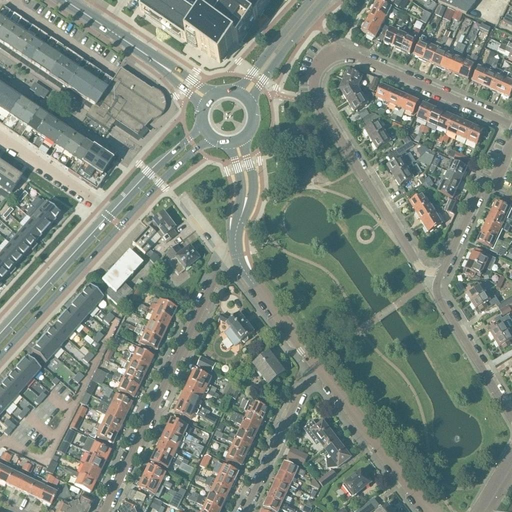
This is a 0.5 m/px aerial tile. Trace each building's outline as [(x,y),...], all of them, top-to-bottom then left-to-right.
[(147,0),(140,12),(187,43),(187,42),(211,58),(215,61),(222,51),(225,52),(226,51),(228,53),(233,45),(235,42),(238,44),(239,43),(238,42),(238,43),(237,42),(244,32),(245,32),(245,33),(246,31),(245,31),(244,31),(251,20),(253,21),(252,22),(253,22),(253,21),(254,22),(258,16),(257,16),(256,15),(266,0),(232,0),(230,4),(222,15),(214,27),(203,20),(174,0),(147,0)] [(403,0),(385,0),(398,8),(403,0)] [(467,16),(471,10),(479,0),(440,0),(438,4),(455,11),(462,15),(467,16)] [(372,12),(386,19),(391,9),(378,2),(372,12)] [(439,7),(435,16),(441,18),(445,9),(439,7)] [(0,31),(4,25),(6,22),(4,21),(10,13),(2,8),(0,10),(0,31)] [(448,9),(443,20),(450,23),(455,13),(448,9)] [(462,15),(455,11),(452,20),(459,23),(462,15)] [(380,29),(381,29),(383,31),(388,33),(390,29),(385,27),(383,26),(382,25),(386,19),(372,12),(367,22),(380,29)] [(426,12),(420,22),(426,25),(431,15),(426,12)] [(4,25),(0,31),(0,45),(3,47),(21,20),(13,15),(8,23),(6,22),(4,25)] [(21,20),(3,47),(12,53),(24,34),(22,33),(28,25),(21,20)] [(380,29),(367,22),(364,27),(363,27),(362,29),(362,30),(361,32),(367,35),(367,37),(373,40),(374,39),(375,39),(380,29)] [(384,43),(392,47),(402,25),(403,25),(403,24),(400,23),(399,23),(397,27),(395,31),(390,29),(388,33),(386,38),(384,43)] [(401,51),(407,36),(403,35),(406,27),(403,25),(402,25),(392,47),(401,51)] [(481,25),(479,31),(488,35),(490,29),(481,25)] [(24,34),(12,53),(21,59),(39,32),(31,27),(26,35),(24,34)] [(416,40),(420,32),(416,30),(412,38),(407,36),(401,51),(410,55),(416,40)] [(384,37),(386,38),(388,33),(383,31),(381,35),(378,40),(382,42),(384,37)] [(39,32),(21,59),(30,65),(43,47),(41,45),(46,37),(39,32)] [(443,37),(443,39),(442,39),(432,65),(441,69),(447,54),(449,49),(445,47),(448,39),(450,34),(446,32),(444,38),(443,37)] [(420,42),(413,57),(423,61),(429,46),(424,44),(426,39),(422,37),(420,42)] [(429,46),(423,61),(432,65),(442,39),(439,38),(436,43),(434,48),(429,46)] [(43,47),(30,65),(38,71),(39,71),(50,55),(57,45),(50,40),(45,48),(43,47)] [(511,45),(503,41),(501,46),(511,50),(511,45)] [(450,73),(461,46),(457,44),(452,56),(447,54),(441,69),(450,73)] [(50,55),(39,71),(48,78),(59,61),(66,51),(57,45),(50,55)] [(459,76),(465,62),(460,59),(466,47),(461,46),(450,73),(459,76)] [(508,60),(511,62),(511,50),(501,46),(499,50),(510,55),(508,60)] [(59,61),(48,78),(57,84),(75,57),(66,51),(59,61)] [(478,68),(478,69),(472,83),(481,87),(493,60),(495,55),(490,53),(483,70),(478,68)] [(468,81),(477,58),(472,56),(469,63),(465,62),(459,76),(468,81)] [(75,57),(57,84),(67,90),(78,73),(79,71),(77,69),(82,62),(75,57)] [(491,91),(499,71),(495,69),(498,62),(493,60),(481,87),(491,91)] [(79,71),(78,73),(86,79),(96,86),(106,92),(104,94),(105,94),(106,92),(112,82),(112,81),(105,76),(99,84),(97,83),(96,82),(101,74),(86,64),(81,72),(79,71)] [(511,70),(509,75),(500,95),(509,99),(511,92),(511,82),(511,79),(511,68),(511,70)] [(509,75),(511,70),(509,69),(508,71),(505,70),(504,73),(502,72),(499,71),(491,91),(500,95),(509,75)] [(120,84),(113,96),(125,104),(114,121),(115,122),(137,136),(151,122),(152,121),(153,121),(155,121),(156,120),(157,120),(158,119),(159,118),(160,117),(161,116),(162,115),(163,114),(163,113),(164,112),(164,110),(165,109),(165,108),(165,106),(165,105),(165,104),(165,102),(164,101),(164,100),(163,98),(163,97),(162,96),(161,95),(160,94),(159,93),(158,92),(157,92),(155,91),(154,90),(153,90),(151,90),(151,91),(148,89),(120,70),(113,80),(120,84)] [(363,78),(348,72),(343,83),(357,89),(359,89),(363,78)] [(78,73),(67,90),(76,96),(86,79),(78,73)] [(86,79),(76,96),(84,102),(85,102),(96,86),(86,79)] [(370,88),(373,87),(376,89),(379,82),(373,79),(370,88)] [(90,112),(87,116),(94,120),(100,125),(99,128),(107,133),(114,122),(115,122),(114,121),(125,104),(113,96),(120,84),(113,80),(112,81),(112,82),(106,92),(105,94),(104,94),(95,109),(93,107),(91,110),(90,112)] [(357,89),(343,83),(340,90),(348,103),(362,95),(359,89),(357,89)] [(34,85),(30,91),(43,100),(47,94),(34,85)] [(85,102),(84,102),(91,110),(93,107),(95,109),(104,94),(106,92),(96,86),(85,102)] [(375,116),(380,118),(382,119),(384,114),(386,110),(388,105),(394,92),(381,87),(376,99),(383,103),(381,110),(377,111),(375,116)] [(0,109),(10,95),(1,89),(0,90),(0,109)] [(394,92),(388,105),(396,108),(390,120),(395,122),(406,97),(394,92)] [(19,101),(10,95),(0,109),(0,126),(1,128),(19,101)] [(354,114),(368,105),(362,95),(348,103),(354,114)] [(419,103),(406,97),(395,122),(399,124),(400,125),(402,120),(401,119),(403,116),(404,112),(405,112),(413,116),(419,103)] [(28,107),(19,101),(1,128),(10,134),(28,107)] [(423,105),(417,120),(427,125),(434,110),(423,105)] [(37,113),(28,107),(10,134),(19,140),(37,113)] [(434,110),(427,125),(437,129),(443,114),(434,110)] [(47,120),(37,113),(19,140),(29,146),(47,120)] [(446,133),(453,118),(443,114),(437,129),(446,133)] [(366,127),(380,118),(375,116),(372,115),(362,121),(366,127)] [(453,118),(446,133),(456,138),(463,122),(453,118)] [(350,119),(346,121),(350,128),(354,125),(350,119)] [(55,125),(47,120),(29,146),(38,152),(55,125)] [(370,141),(385,132),(379,122),(364,131),(370,141)] [(466,142),(473,127),(463,122),(456,138),(466,142)] [(65,132),(55,125),(38,152),(47,158),(65,132)] [(417,137),(414,141),(419,143),(423,134),(425,128),(421,126),(419,132),(417,137)] [(477,147),(478,145),(479,145),(481,141),(480,140),(484,132),(473,127),(466,142),(477,147)] [(74,138),(65,132),(47,158),(56,164),(74,138)] [(385,132),(370,141),(377,151),(391,143),(385,132)] [(405,144),(411,141),(406,133),(401,136),(405,144)] [(83,144),(74,138),(56,164),(65,170),(83,144)] [(406,153),(409,151),(414,147),(411,142),(395,151),(395,152),(397,154),(403,151),(404,154),(406,153)] [(92,150),(83,144),(65,170),(74,177),(92,150)] [(419,154),(422,157),(426,154),(428,155),(430,151),(424,149),(419,154)] [(89,175),(101,156),(92,150),(74,177),(81,181),(82,182),(83,183),(89,175)] [(407,169),(412,166),(404,154),(403,151),(397,154),(399,157),(400,159),(389,166),(387,167),(393,177),(407,169)] [(432,162),(436,154),(430,151),(428,155),(426,154),(422,157),(432,162)] [(105,177),(111,167),(112,167),(114,164),(115,162),(103,157),(103,156),(102,156),(102,157),(101,156),(89,175),(83,183),(87,185),(88,186),(91,188),(96,191),(99,186),(99,187),(101,184),(101,183),(103,180),(105,177)] [(461,156),(458,161),(467,165),(470,160),(461,156)] [(467,169),(450,162),(448,166),(450,167),(447,172),(462,179),(467,169)] [(414,179),(417,177),(419,176),(413,165),(412,166),(407,169),(393,177),(400,188),(414,179)] [(0,189),(0,190),(12,173),(2,167),(0,170),(0,189)] [(458,189),(462,179),(447,172),(445,179),(443,178),(441,182),(458,189)] [(21,179),(12,173),(0,190),(9,196),(21,179)] [(424,181),(425,183),(426,184),(427,185),(428,188),(433,185),(429,178),(424,181)] [(438,193),(453,200),(458,189),(441,182),(439,186),(441,187),(438,193)] [(416,214),(430,205),(424,195),(409,204),(416,214)] [(444,211),(454,216),(460,205),(452,201),(450,207),(446,205),(444,211)] [(492,208),(493,209),(491,213),(511,223),(511,206),(511,207),(510,210),(496,203),(495,204),(493,205),(492,208)] [(49,207),(45,204),(38,212),(52,225),(59,217),(54,212),(56,210),(51,205),(49,207)] [(430,205),(416,214),(422,224),(436,215),(430,205)] [(52,225),(38,212),(31,220),(45,233),(52,225)] [(510,227),(511,228),(511,223),(491,213),(489,218),(487,218),(486,221),(487,223),(501,230),(508,233),(510,227)] [(147,229),(154,235),(155,235),(154,235),(155,234),(160,240),(165,245),(176,236),(172,231),(174,229),(162,214),(152,222),(152,223),(147,229),(147,228),(147,229)] [(436,215),(422,224),(428,234),(442,226),(436,215)] [(45,233),(31,220),(24,229),(37,241),(45,233)] [(482,233),(497,240),(501,230),(487,223),(486,224),(484,225),(483,228),(484,229),(482,233)] [(37,241),(24,229),(16,237),(32,251),(37,246),(34,244),(37,241)] [(132,245),(144,256),(149,250),(145,246),(154,235),(147,229),(132,245)] [(504,243),(497,240),(482,233),(480,238),(478,238),(477,241),(478,243),(477,244),(484,247),(491,250),(490,252),(497,255),(501,247),(506,250),(508,246),(504,243)] [(32,251),(16,237),(9,245),(23,257),(30,250),(32,252),(32,251)] [(23,257),(9,245),(2,253),(16,265),(23,257)] [(171,250),(165,255),(168,259),(170,262),(168,264),(178,276),(183,272),(184,271),(185,272),(186,273),(190,269),(189,267),(193,264),(198,261),(188,248),(182,253),(180,251),(176,246),(171,250)] [(473,254),(469,262),(485,270),(488,271),(490,272),(495,260),(486,255),(477,251),(474,250),(473,254)] [(16,265),(2,253),(0,254),(0,265),(11,276),(15,271),(13,269),(16,265)] [(109,289),(107,291),(103,295),(118,308),(126,299),(132,293),(130,292),(124,286),(142,265),(128,253),(101,282),(109,289)] [(151,256),(147,260),(153,265),(157,261),(151,256)] [(488,271),(485,270),(469,262),(465,271),(463,274),(466,276),(473,279),(474,278),(480,280),(481,277),(483,277),(488,276),(490,272),(488,271)] [(0,280),(1,282),(8,274),(10,276),(11,276),(0,265),(0,280)] [(144,278),(142,283),(139,288),(144,291),(150,282),(144,278)] [(471,303),(486,294),(481,286),(476,289),(474,286),(464,292),(471,303)] [(89,287),(81,296),(95,308),(103,300),(89,287)] [(126,299),(134,303),(140,289),(134,287),(132,293),(126,299)] [(478,315),(480,313),(487,309),(488,310),(493,306),(490,301),(486,294),(471,303),(478,315)] [(88,316),(95,308),(81,296),(74,304),(88,316)] [(175,309),(158,301),(155,300),(156,297),(154,297),(150,306),(149,310),(148,310),(170,321),(175,309)] [(499,312),(511,304),(511,297),(496,306),(499,312)] [(81,324),(88,316),(74,304),(67,312),(81,324)] [(511,311),(511,304),(499,312),(503,318),(511,312),(511,311)] [(148,322),(165,331),(170,321),(148,310),(149,310),(145,308),(142,306),(140,311),(143,312),(151,316),(148,322)] [(74,332),(81,324),(67,312),(60,320),(74,332)] [(254,334),(239,314),(231,320),(222,316),(219,321),(224,324),(229,330),(224,333),(224,335),(233,347),(235,347),(240,344),(240,345),(242,343),(244,344),(248,342),(247,339),(254,334)] [(492,332),(490,333),(494,341),(510,332),(511,330),(511,323),(508,316),(502,320),(500,317),(494,321),(496,325),(490,329),(492,332)] [(67,340),(74,332),(60,320),(53,328),(67,340)] [(165,331),(148,322),(145,329),(137,325),(136,329),(160,341),(165,331)] [(155,352),(160,341),(136,329),(135,329),(130,327),(129,326),(127,330),(134,333),(133,334),(137,335),(141,337),(138,344),(155,352)] [(60,349),(67,340),(53,328),(50,331),(48,329),(43,334),(60,349)] [(511,336),(510,332),(494,341),(499,349),(502,348),(504,352),(510,347),(511,350),(511,349),(511,336)] [(52,357),(60,349),(43,334),(43,335),(45,337),(38,344),(52,357)] [(112,344),(109,350),(114,352),(117,345),(122,347),(124,342),(115,337),(115,338),(112,344)] [(52,357),(38,344),(31,353),(45,365),(52,357)] [(138,344),(137,346),(154,354),(155,352),(138,344)] [(123,356),(147,368),(152,358),(136,350),(133,357),(125,353),(123,356)] [(112,355),(107,353),(104,360),(109,362),(112,355)] [(270,353),(253,367),(268,387),(285,373),(270,353)] [(147,368),(123,356),(121,361),(129,365),(126,371),(142,378),(147,368)] [(212,373),(216,365),(201,358),(198,366),(212,373)] [(26,359),(19,367),(33,379),(40,371),(26,359)] [(9,373),(25,387),(33,379),(19,367),(12,375),(9,373)] [(101,373),(96,370),(91,382),(96,384),(101,373)] [(142,378),(126,371),(123,377),(115,373),(113,377),(137,389),(142,378)] [(213,388),(209,386),(212,379),(195,371),(190,382),(215,394),(217,390),(213,388)] [(18,396),(25,387),(9,373),(5,378),(7,380),(4,383),(18,396)] [(116,392),(132,400),(137,389),(113,377),(111,381),(119,385),(116,392)] [(97,385),(91,382),(85,394),(91,397),(97,385)] [(215,394),(190,382),(185,392),(202,401),(205,394),(216,400),(218,395),(215,394)] [(0,393),(11,404),(18,396),(4,383),(0,388),(0,393)] [(230,398),(236,401),(240,392),(234,390),(230,398)] [(202,401),(185,392),(180,403),(206,415),(208,417),(210,413),(199,407),(202,401)] [(0,408),(4,412),(11,404),(0,393),(0,408)] [(85,408),(90,397),(85,394),(79,405),(85,408)] [(131,404),(111,394),(108,400),(103,398),(101,402),(106,404),(126,414),(131,404)] [(247,414),(263,421),(268,410),(249,402),(244,412),(247,414)] [(204,419),(206,415),(180,403),(174,414),(192,422),(195,415),(204,419)] [(105,417),(121,425),(126,414),(106,404),(105,404),(101,415),(105,417)] [(76,416),(82,419),(86,411),(80,408),(76,416)] [(232,417),(258,430),(260,427),(261,426),(263,423),(262,422),(263,421),(247,414),(245,418),(233,413),(232,417)] [(76,432),(82,419),(76,416),(70,429),(76,432)] [(121,425),(105,417),(100,427),(116,435),(121,425)] [(239,432),(254,439),(255,438),(256,438),(258,434),(257,433),(258,430),(232,417),(230,421),(241,426),(239,432)] [(200,442),(189,436),(192,430),(171,420),(166,431),(199,446),(200,442)] [(221,423),(217,432),(221,434),(225,425),(221,423)] [(337,441),(323,423),(317,428),(313,423),(303,430),(312,441),(315,439),(319,445),(324,451),(337,441)] [(115,440),(114,440),(116,435),(100,427),(96,425),(93,430),(98,432),(95,438),(111,446),(112,444),(113,445),(115,440)] [(162,441),(179,449),(181,443),(197,450),(199,446),(166,431),(162,441)] [(231,434),(229,438),(250,448),(252,445),(253,445),(255,441),(254,440),(254,439),(239,432),(237,437),(231,434)] [(224,435),(222,439),(227,442),(233,445),(231,449),(246,457),(246,456),(248,456),(249,453),(249,451),(250,448),(229,438),(224,435)] [(81,451),(88,455),(104,462),(107,458),(108,457),(109,454),(109,453),(109,452),(102,448),(103,447),(87,439),(81,451)] [(179,449),(162,441),(157,451),(187,466),(189,463),(183,460),(175,456),(179,449)] [(350,459),(337,441),(324,451),(328,456),(328,457),(327,458),(331,463),(329,464),(330,469),(328,469),(328,470),(331,469),(338,469),(350,459)] [(63,455),(67,449),(61,446),(58,452),(63,455)] [(246,457),(231,449),(226,460),(241,467),(242,466),(243,466),(245,463),(244,461),(246,457)] [(304,467),(308,457),(291,449),(287,459),(304,467)] [(185,470),(187,467),(187,466),(157,451),(151,462),(168,470),(171,464),(185,470)] [(104,462),(88,455),(83,465),(100,473),(104,462)] [(211,458),(207,456),(204,457),(203,460),(200,467),(205,469),(206,470),(211,458)] [(51,475),(56,465),(55,464),(51,462),(45,473),(51,475)] [(213,473),(218,476),(235,483),(237,479),(236,477),(238,473),(223,466),(217,463),(213,473)] [(305,473),(284,464),(280,473),(294,480),(295,478),(297,475),(299,476),(303,478),(305,473)] [(100,473),(83,465),(78,475),(95,483),(100,473)] [(0,482),(6,485),(12,472),(1,467),(0,469),(0,482)] [(164,488),(170,490),(172,486),(163,482),(166,475),(149,467),(144,478),(164,488)] [(200,467),(195,476),(201,479),(203,474),(205,469),(200,467)] [(318,482),(323,489),(338,478),(332,471),(318,482)] [(17,491),(23,478),(12,472),(6,485),(17,491)] [(76,479),(73,486),(90,494),(95,483),(78,475),(74,473),(73,477),(72,477),(76,479)] [(280,473),(276,482),(297,491),(299,487),(292,484),(294,480),(280,473)] [(370,485),(367,480),(367,478),(364,474),(362,474),(361,473),(351,480),(350,480),(350,479),(349,479),(348,479),(347,479),(346,479),(345,480),(344,480),(344,481),(344,482),(344,483),(344,484),(344,485),(345,485),(343,486),(353,498),(370,485)] [(210,494),(226,502),(228,498),(228,496),(230,492),(206,481),(201,479),(195,476),(193,480),(212,489),(210,494)] [(233,488),(235,483),(218,476),(216,481),(208,477),(206,481),(230,492),(231,488),(233,488)] [(28,496),(34,483),(23,478),(17,491),(28,496)] [(159,499),(164,488),(144,478),(142,482),(140,482),(138,486),(140,487),(139,489),(159,499)] [(313,479),(310,486),(319,490),(319,488),(313,479)] [(274,486),(272,490),(286,497),(288,493),(295,495),(297,491),(276,482),(274,486)] [(39,501),(45,488),(34,483),(28,496),(39,501)] [(70,499),(69,495),(66,486),(65,486),(58,499),(63,501),(70,499)] [(50,507),(56,494),(45,488),(39,501),(50,507)] [(139,511),(147,498),(130,490),(125,502),(122,508),(121,508),(118,511),(139,511)] [(286,497),(272,490),(268,499),(288,509),(289,509),(291,505),(284,502),(286,497)] [(183,497),(178,494),(175,493),(173,497),(181,501),(183,497)] [(226,502),(210,494),(207,500),(199,496),(197,500),(221,511),(223,507),(224,507),(226,502)] [(74,511),(88,511),(90,510),(89,510),(92,503),(79,497),(76,503),(72,505),(74,511)] [(146,511),(151,504),(153,499),(150,497),(149,499),(147,498),(139,511),(146,511)] [(157,506),(160,508),(160,507),(161,507),(163,503),(154,499),(151,504),(157,506)] [(264,508),(271,511),(279,511),(280,511),(283,511),(295,511),(289,509),(288,509),(268,499),(264,508)] [(220,511),(221,511),(197,500),(196,504),(204,508),(201,511),(220,511)] [(374,500),(357,511),(391,511),(387,506),(381,511),(378,508),(379,507),(374,500)] [(74,511),(72,505),(68,506),(61,503),(57,511),(74,511)]
